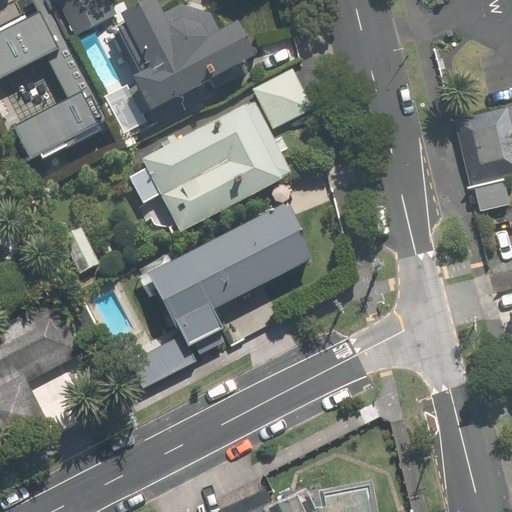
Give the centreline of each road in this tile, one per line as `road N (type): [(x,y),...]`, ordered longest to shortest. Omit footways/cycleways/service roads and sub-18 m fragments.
road 1 (residential): [(45,511),(429,314)]
road 2 (tertiary): [(429,314),(354,0)]
road 3 (tertiary): [(478,511),(429,314)]
